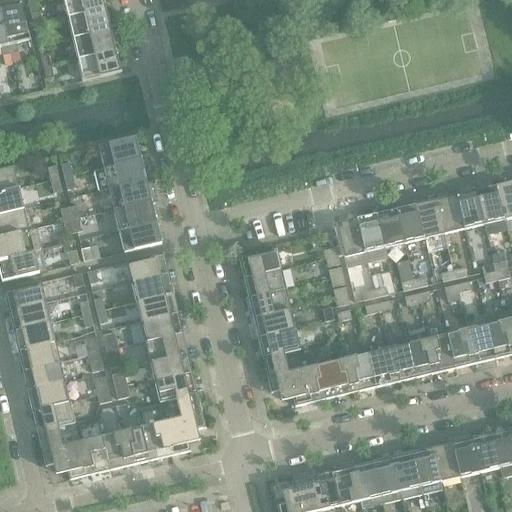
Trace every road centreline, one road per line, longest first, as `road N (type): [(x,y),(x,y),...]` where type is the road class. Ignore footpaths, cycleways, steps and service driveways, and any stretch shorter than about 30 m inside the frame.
road 1 (residential): [(194,231),(511,153)]
road 2 (tertiary): [(246,458),(511,396)]
road 3 (tertiary): [(194,231),(140,0)]
road 4 (tertiary): [(246,458),(194,231)]
road 5 (residential): [(246,458),(33,506)]
road 6 (residential): [(0,366),(33,506)]
